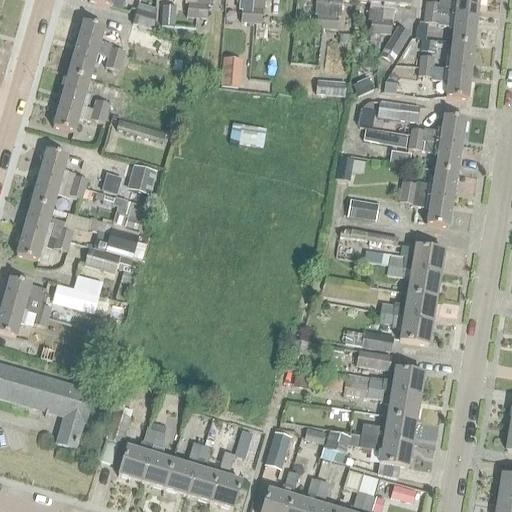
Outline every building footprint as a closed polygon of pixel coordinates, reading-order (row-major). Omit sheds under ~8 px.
[(88,0),(88,4),(109,10),(109,9),(111,0),(88,0)] [(238,0),(237,11),(240,11),(240,10),(251,11),(251,0),(238,0)] [(251,0),(251,11),(261,12),(262,12),(263,0),(251,0)] [(310,0),(315,0),(314,17),(316,17),(316,16),(326,17),(327,1),(327,0),(310,0)] [(327,0),(327,1),(326,17),(336,18),(336,19),(339,19),(340,3),(354,4),(354,0),(327,0)] [(354,0),(354,4),(369,5),(368,21),(370,22),(370,21),(380,22),(381,0),(354,0)] [(381,0),(380,22),(390,23),(393,7),(409,8),(409,0),(381,0)] [(439,6),(438,16),(453,18),(475,21),(477,0),(455,0),(455,5),(439,4),(438,6),(439,6)] [(136,5),(131,26),(150,31),(156,10),(136,5)] [(186,6),(185,19),(195,20),(197,6),(186,5),(186,6)] [(425,5),(424,15),(438,16),(439,6),(438,6),(425,5)] [(197,6),(195,20),(206,21),(207,7),(197,6)] [(162,9),(160,29),(173,30),(175,10),(162,9)] [(240,11),(239,24),(249,25),(251,11),(240,10),(240,11)] [(251,11),(249,25),(260,26),(261,12),(260,12),(251,11)] [(424,15),(422,25),(436,26),(438,16),(424,15)] [(316,17),(314,30),(325,31),(326,17),(316,16),(316,17)] [(436,26),(436,28),(452,30),(450,45),(472,48),(475,21),(453,18),(438,16),(436,26)] [(326,17),(325,31),(335,32),(336,19),(336,18),(326,17)] [(370,22),(368,35),(379,36),(380,22),(370,21),(370,22)] [(380,22),(379,36),(389,37),(390,23),(380,22)] [(82,25),(74,51),(95,57),(107,61),(110,51),(111,48),(99,45),(103,31),(82,25)] [(395,31),(378,58),(390,66),(407,38),(395,31)] [(132,47),(172,61),(177,46),(137,33),(132,47)] [(450,45),(447,72),(469,75),(472,48),(450,45)] [(74,51),(67,77),(88,83),(95,57),(74,51)] [(110,51),(107,61),(120,64),(123,55),(122,55),(110,51)] [(419,58),(417,69),(431,70),(433,60),(419,58)] [(223,60),(220,88),(236,90),(239,62),(223,60)] [(107,61),(104,70),(118,74),(120,64),(107,61)] [(417,69),(416,79),(417,79),(430,80),(431,70),(417,69)] [(430,80),(429,83),(446,85),(444,99),(466,102),(469,75),(447,72),(431,70),(430,80)] [(67,77),(59,103),(81,109),(88,83),(67,77)] [(316,83),(315,97),(343,99),(344,85),(316,83)] [(116,115),(135,121),(142,98),(123,92),(116,115)] [(59,103),(52,130),(73,136),(77,122),(89,125),(90,123),(89,123),(92,113),(81,109),(59,103)] [(95,103),(92,113),(105,117),(108,107),(97,103),(95,103)] [(415,126),(417,109),(378,103),(376,121),(415,126)] [(92,113),(89,123),(90,123),(103,126),(105,117),(92,113)] [(424,133),(422,143),(438,146),(459,149),(464,122),(442,118),(440,134),(423,132),(423,133),(424,133)] [(114,132),(161,145),(163,136),(117,123),(114,132)] [(269,149),(272,130),(236,125),(233,144),(269,149)] [(410,131),(408,141),(422,143),(424,133),(423,133),(422,133),(410,131)] [(364,134),(362,144),(404,151),(406,141),(364,134)] [(408,141),(407,151),(420,153),(422,143),(408,141)] [(420,153),(436,156),(433,173),(455,176),(459,149),(438,146),(422,143),(420,153)] [(45,153),(38,179),(70,189),(73,179),(74,177),(62,174),(66,159),(45,153)] [(352,162),(337,159),(334,182),(348,184),(352,162)] [(132,181),(129,193),(148,198),(151,186),(155,175),(135,170),(132,181)] [(415,187),(413,197),(451,203),(455,176),(433,173),(431,187),(415,185),(415,187)] [(105,192),(119,196),(123,179),(109,175),(105,192)] [(38,179),(30,206),(51,212),(55,198),(67,202),(68,199),(67,199),(70,189),(38,179)] [(73,179),(70,189),(84,193),(87,183),(73,179)] [(401,184),(400,195),(412,196),(413,197),(415,187),(401,184)] [(70,189),(67,199),(68,199),(81,202),(84,193),(70,189)] [(400,195),(398,205),(411,207),(412,207),(413,197),(412,196),(400,195)] [(411,207),(411,209),(427,211),(425,227),(447,230),(451,203),(413,197),(412,207),(411,207)] [(346,219),(373,224),(376,206),(349,202),(346,219)] [(30,206),(23,232),(44,238),(55,241),(58,231),(61,232),(63,225),(49,221),(51,212),(30,206)] [(116,217),(113,227),(138,234),(144,215),(132,212),(129,211),(126,220),(116,217)] [(90,223),(87,232),(109,238),(104,255),(139,265),(147,239),(90,223)] [(58,231),(55,241),(69,245),(71,237),(72,235),(61,232),(58,231)] [(339,235),(338,239),(342,240),(342,239),(348,240),(391,248),(395,248),(396,240),(393,239),(350,232),(346,231),(345,236),(339,235)] [(23,232),(15,258),(36,264),(41,249),(52,253),(53,251),(55,241),(44,238),(23,232)] [(55,241),(53,251),(66,255),(68,246),(69,245),(55,241)] [(403,262),(401,271),(409,273),(439,278),(443,254),(413,249),(411,261),(403,260),(403,262)] [(88,253),(83,268),(114,277),(116,271),(122,273),(133,276),(136,267),(118,262),(88,253)] [(377,258),(376,267),(387,269),(389,260),(377,258)] [(389,260),(387,269),(401,271),(403,262),(389,260)] [(387,269),(386,278),(391,279),(400,280),(401,271),(387,269)] [(401,271),(400,280),(408,282),(405,296),(435,301),(439,278),(409,273),(401,271)] [(9,281),(1,308),(22,314),(34,317),(36,307),(40,309),(45,293),(29,289),(30,287),(9,281)] [(66,309),(92,316),(97,299),(71,292),(71,293),(66,309)] [(395,309),(393,318),(402,320),(431,324),(435,301),(405,296),(404,308),(395,306),(394,309),(395,309)] [(36,308),(34,317),(47,321),(50,311),(40,309),(36,307),(36,308)] [(381,307),(380,316),(393,318),(395,309),(394,309),(381,307)] [(1,308),(0,311),(0,336),(14,341),(22,314),(1,308)] [(380,316),(378,325),(391,327),(392,327),(393,318),(380,316)] [(34,317),(31,327),(44,331),(47,321),(34,317)] [(391,327),(391,330),(400,331),(398,343),(427,348),(431,324),(402,320),(393,318),(392,327),(391,327)] [(363,337),(361,349),(390,354),(392,340),(363,335),(363,337)] [(306,345),(292,342),(287,373),(299,375),(301,361),(303,362),(306,345)] [(354,368),(387,374),(390,358),(357,353),(354,368)] [(84,425),(93,395),(0,368),(0,401),(63,419),(56,446),(74,451),(81,424),(84,425)] [(382,385),(381,394),(389,395),(419,400),(422,376),(393,371),(391,383),(383,382),(382,385)] [(368,389),(367,392),(381,394),(382,385),(369,383),(368,389)] [(344,385),(342,397),(366,401),(367,392),(368,389),(347,385),(344,385)] [(367,392),(366,401),(379,403),(381,394),(367,392)] [(379,403),(379,406),(387,407),(385,419),(415,423),(419,400),(389,395),(381,394),(379,403)] [(105,442),(99,463),(110,467),(117,445),(121,432),(125,433),(129,420),(113,415),(105,442)] [(361,429),(360,438),(373,441),(381,442),(411,447),(415,423),(385,419),(383,430),(374,429),(373,431),(361,429)] [(146,433),(142,446),(151,449),(155,435),(147,433),(146,433)] [(322,451),(319,460),(340,467),(343,457),(344,457),(346,448),(349,440),(348,440),(330,434),(325,452),(322,451)] [(155,435),(151,449),(160,451),(164,438),(163,438),(155,435)] [(263,468),(280,473),(290,440),(273,435),(263,468)] [(349,440),(346,448),(379,454),(377,466),(398,469),(407,471),(411,447),(381,442),(373,441),(360,438),(349,437),(348,440),(349,440)] [(125,450),(117,478),(140,485),(149,457),(151,449),(142,446),(139,445),(137,453),(125,450)] [(192,446),(188,460),(196,462),(200,449),(192,446)] [(149,457),(140,485),(163,492),(171,464),(160,460),(162,452),(160,451),(151,449),(149,457)] [(200,449),(196,462),(205,465),(209,452),(200,449)] [(223,456),(219,469),(228,472),(232,459),(223,456)] [(171,464),(163,492),(185,499),(194,470),(196,462),(188,460),(185,468),(171,464)] [(194,470),(185,499),(208,506),(217,477),(203,473),(205,465),(196,462),(194,470)] [(217,477),(208,506),(228,511),(231,511),(240,484),(226,480),(228,472),(219,469),(217,477)] [(287,475),(283,489),(292,491),(296,478),(287,475)] [(511,478),(503,477),(499,501),(511,503),(511,478)] [(310,482),(306,495),(315,498),(319,485),(310,482)] [(319,485),(315,498),(324,501),(328,487),(319,485)] [(417,506),(421,493),(398,486),(394,499),(417,506)] [(267,492),(260,511),(285,511),(290,499),(292,491),(283,489),(281,488),(278,496),(267,492)] [(290,499),(285,511),(310,511),(312,506),(315,498),(306,495),(304,503),(290,499)] [(356,496),(352,509),(360,511),(364,498),(357,496),(356,496)] [(364,498),(360,511),(361,511),(369,511),(373,501),(372,501),(364,498)] [(374,500),(370,511),(380,511),(383,503),(374,500)] [(511,511),(511,503),(499,501),(497,511),(511,511)]
